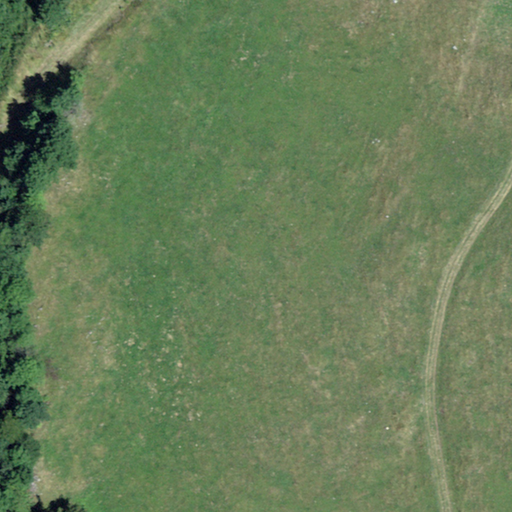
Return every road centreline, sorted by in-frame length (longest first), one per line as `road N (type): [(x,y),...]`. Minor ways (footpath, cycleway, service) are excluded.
road 1 (track): [(511,162),(453,265),(432,340),(446,511)]
road 2 (track): [(0,154),(83,40),(125,0)]
